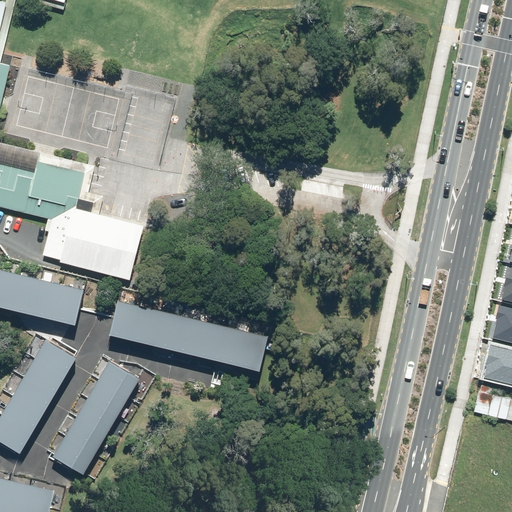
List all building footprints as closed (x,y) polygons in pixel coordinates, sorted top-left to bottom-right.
[(95,166),(0,142),(0,107),(10,66),(0,63),(0,206),(48,218),(52,219),(76,205),(76,209),(99,215),(100,212),(103,196),(89,192),(95,166)] [(59,262),(130,280),(143,226),(99,215),(76,209),(76,205),(52,219),(48,218),(45,230),(49,231),(43,255),(60,260),(59,262)] [(0,307),(11,310),(20,275),(0,270),(0,307)] [(19,312),(33,315),(41,280),(20,275),(11,310),(19,312)] [(33,315),(54,320),(63,285),(41,280),(33,315)] [(54,320),(76,326),(85,291),(63,285),(54,320)] [(109,335),(131,340),(139,306),(118,301),(109,335)] [(131,340),(152,345),(160,311),(139,306),(131,340)] [(152,345),(173,350),(182,316),(160,311),(152,345)] [(173,350),(195,355),(203,321),(182,316),(173,350)] [(195,355),(216,360),(224,326),(203,321),(195,355)] [(216,360),(238,366),(246,331),(224,326),(216,360)] [(238,366),(259,371),(267,336),(246,331),(238,366)] [(65,378),(76,359),(45,341),(34,360),(65,378)] [(484,378),(511,384),(511,350),(490,345),(486,365),(487,365),(484,378)] [(54,397),(65,378),(34,360),(23,379),(54,397)] [(128,398),(139,379),(108,362),(97,381),(128,398)] [(43,416),(54,397),(23,379),(12,398),(43,416)] [(117,417),(128,398),(97,381),(86,400),(117,417)] [(511,394),(482,388),(477,412),(511,419),(511,394)] [(31,435),(43,416),(12,398),(0,417),(31,435)] [(105,437),(117,417),(86,400),(75,419),(105,437)] [(0,441),(20,454),(31,435),(0,417),(0,441)] [(94,456),(105,437),(75,419),(64,438),(94,456)] [(83,475),(94,456),(64,438),(53,457),(83,475)] [(0,511),(5,511),(13,481),(0,477),(0,511)] [(5,511),(28,511),(35,486),(13,481),(5,511)] [(28,511),(52,511),(57,491),(35,486),(28,511)]
